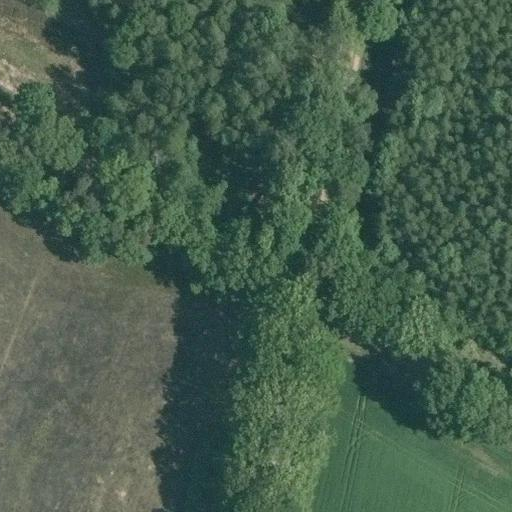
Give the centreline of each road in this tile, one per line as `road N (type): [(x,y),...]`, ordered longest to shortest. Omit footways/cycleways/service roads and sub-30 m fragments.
road 1 (track): [(0,119),(299,298)]
road 2 (track): [(299,298),(365,0)]
road 3 (unclassified): [(511,418),(299,298)]
road 4 (unclassified): [(257,511),(299,298)]
